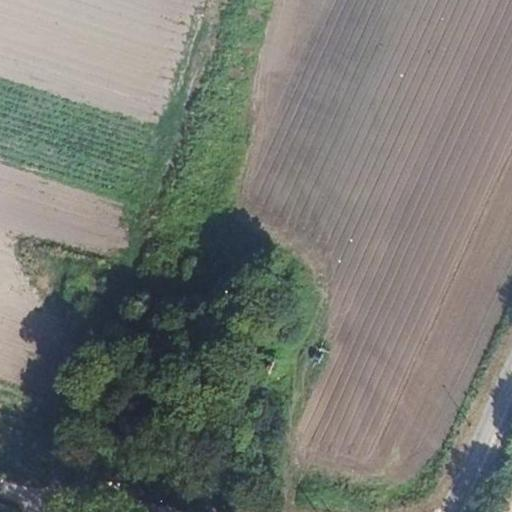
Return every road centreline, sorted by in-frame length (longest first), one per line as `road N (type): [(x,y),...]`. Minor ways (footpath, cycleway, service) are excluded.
road 1 (track): [(41,502),(209,97),(231,0)]
road 2 (secondary): [(511,359),(441,511)]
